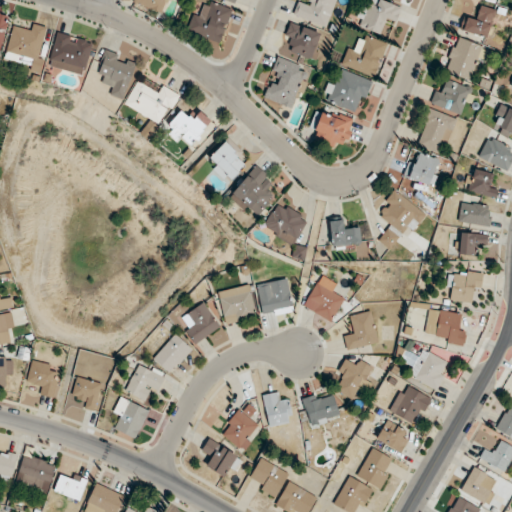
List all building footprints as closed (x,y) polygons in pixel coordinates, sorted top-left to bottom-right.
[(165,14),(169,0),(132,0),(132,4),(165,14)] [(218,43),(232,11),(205,0),(200,0),(188,31),(218,43)] [(327,27),(335,0),(308,0),(308,2),(302,0),(298,0),(293,16),(327,27)] [(399,7),(382,0),(365,0),(356,24),(386,37),(399,7)] [(496,11),(480,4),(475,19),(466,16),(462,29),(486,38),(496,11)] [(0,48),(1,49),(10,14),(0,11),(0,48)] [(310,59),(320,33),(290,22),(284,39),(292,42),(289,51),(310,59)] [(12,27),(5,54),(42,64),(51,28),(31,23),(28,31),(12,27)] [(49,66),(85,74),(92,40),(56,32),(49,66)] [(356,50),(348,46),(341,65),(377,78),(389,43),(362,33),(356,50)] [(483,45),(455,37),(445,72),(473,79),(483,45)] [(137,61),(105,50),(95,79),(112,85),(109,95),(123,100),(137,61)] [(262,98),(296,110),(311,69),(277,56),(262,98)] [(359,114),(372,81),(341,69),(335,84),(329,81),(322,99),(359,114)] [(460,116),(473,92),(444,76),(431,100),(460,116)] [(124,103),(160,126),(180,95),(163,84),(157,92),(138,80),(124,103)] [(211,121),(196,107),(188,115),(182,109),(165,129),(187,148),(211,121)] [(312,139),(345,148),(354,117),(321,107),(312,139)] [(415,144),(443,154),(456,118),(429,108),(415,144)] [(206,157),(225,182),(249,163),(230,139),(206,157)] [(510,141),(483,141),(483,164),(510,164),(510,141)] [(416,162),(410,159),(403,175),(432,186),(441,161),(419,152),(416,162)] [(231,195),(258,216),(274,196),(266,190),(274,180),(254,165),(231,195)] [(489,185),(493,174),(472,167),(465,189),(493,198),(497,188),(489,185)] [(377,215),(390,224),(378,242),(391,250),(406,226),(414,231),(426,212),(393,190),(377,215)] [(262,227),(291,245),(308,219),(279,201),(262,227)] [(459,223),(488,226),(489,205),(460,202),(459,223)] [(347,220),(331,220),(331,248),(359,248),(359,227),(347,227),(347,220)] [(487,234),(459,233),(459,255),(477,255),(477,245),(487,245),(487,234)] [(482,273),(449,269),(447,299),(472,302),(473,291),(480,292),(482,273)] [(303,306),(330,322),(344,299),(333,292),(337,284),(322,275),(303,306)] [(286,278),(256,284),(263,317),(292,311),(286,278)] [(249,284),(218,291),(225,323),(256,316),(249,284)] [(0,310),(12,308),(10,297),(0,298),(0,310)] [(185,315),(191,324),(183,329),(194,344),(220,326),(203,302),(185,315)] [(462,342),(466,324),(460,323),(462,314),(430,308),(425,335),(462,342)] [(350,315),(354,334),(344,336),(347,349),(378,342),(371,311),(350,315)] [(0,344),(8,343),(5,314),(0,314),(0,344)] [(153,358),(167,373),(191,349),(177,334),(153,358)] [(419,358),(406,352),(402,361),(414,367),(410,376),(437,389),(450,362),(422,350),(419,358)] [(12,356),(0,356),(0,385),(4,386),(4,376),(12,376),(12,356)] [(358,359),(355,365),(346,360),(336,377),(342,381),(337,391),(352,399),(356,391),(364,395),(373,380),(367,376),(372,367),(358,359)] [(27,380),(38,383),(35,392),(54,397),(60,375),(52,373),(54,366),(32,360),(27,380)] [(125,391),(143,400),(147,392),(154,395),(164,376),(139,363),(125,391)] [(86,399),(84,407),(94,410),(102,383),(77,376),(71,395),(86,399)] [(389,411),(415,426),(430,398),(404,384),(389,411)] [(288,399),(279,401),(277,392),(262,395),(268,427),(293,422),(288,399)] [(339,417),(333,397),(323,401),(320,393),(300,400),(309,427),(339,417)] [(148,410),(120,397),(112,415),(120,418),(115,429),(135,438),(148,410)] [(262,430),(250,418),(256,412),(247,403),(219,431),(240,451),(262,430)] [(411,433),(386,420),(375,440),(400,453),(411,433)] [(243,461),(210,438),(201,451),(210,457),(205,465),(222,477),(229,467),(235,472),(243,461)] [(479,457),(503,472),(511,457),(511,446),(501,440),(493,453),(485,448),(479,457)] [(379,489),(394,460),(372,448),(356,476),(379,489)] [(0,477),(11,480),(17,455),(0,450),(0,477)] [(48,491),(57,464),(24,454),(16,480),(48,491)] [(250,477),(259,481),(256,488),(276,497),(288,472),(259,458),(250,477)] [(486,506),(500,482),(474,467),(460,490),(486,506)] [(54,490),(79,501),(88,480),(63,469),(54,490)] [(333,503),(348,511),(358,511),(372,489),(349,476),(333,503)] [(284,511),(295,511),(300,508),(303,511),(305,511),(315,502),(295,480),(274,501),(284,511)] [(84,510),(87,511),(104,511),(105,511),(108,511),(116,511),(124,495),(95,483),(84,510)] [(447,511),(478,511),(480,510),(458,496),(447,511)]
